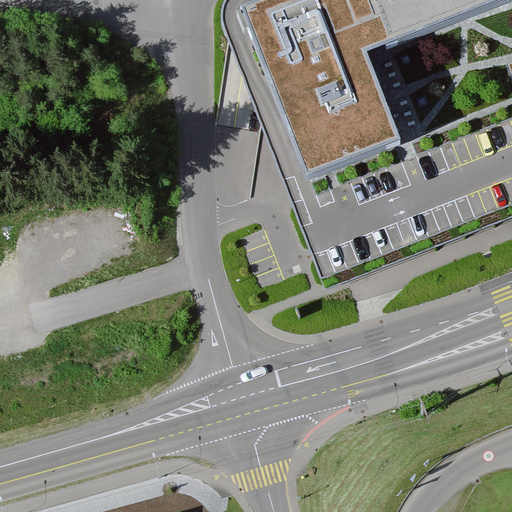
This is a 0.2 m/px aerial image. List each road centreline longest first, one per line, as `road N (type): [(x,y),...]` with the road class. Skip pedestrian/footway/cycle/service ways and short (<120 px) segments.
road 1 (residential): [(187,0),(198,243),(246,407)]
road 2 (secondary): [(246,407),(511,323)]
road 3 (secondary): [(0,476),(246,407)]
road 4 (track): [(198,243),(136,290),(0,332)]
